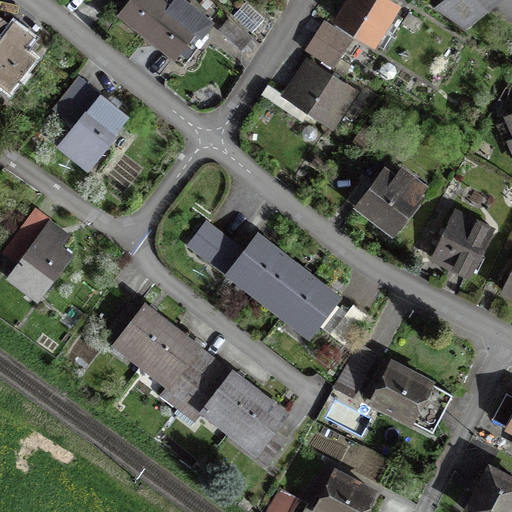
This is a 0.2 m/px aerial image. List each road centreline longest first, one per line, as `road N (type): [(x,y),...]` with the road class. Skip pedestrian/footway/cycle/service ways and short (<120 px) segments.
road 1 (residential): [(210,137),(359,258),(511,336)]
road 2 (residential): [(127,242),(313,396)]
road 3 (residential): [(35,0),(210,137)]
road 4 (residential): [(311,0),(210,137)]
road 5 (residential): [(0,152),(127,242)]
road 6 (residential): [(210,137),(127,242)]
